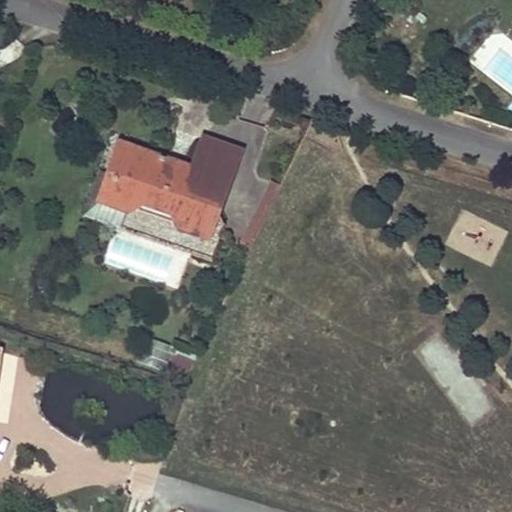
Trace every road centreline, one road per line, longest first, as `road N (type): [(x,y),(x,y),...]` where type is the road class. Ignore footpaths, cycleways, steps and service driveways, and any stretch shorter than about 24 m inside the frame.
road 1 (residential): [(0,3),(308,93)]
road 2 (residential): [(308,93),(511,155)]
